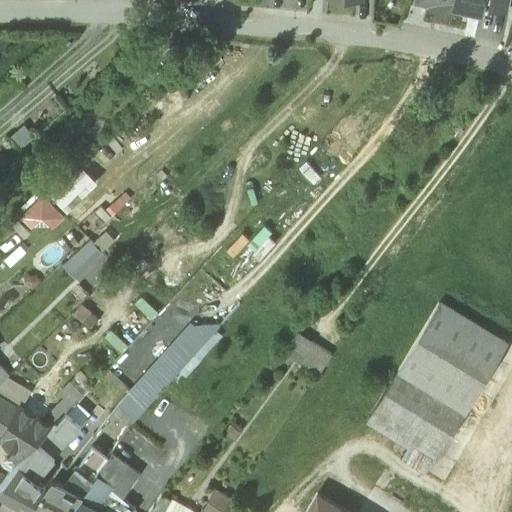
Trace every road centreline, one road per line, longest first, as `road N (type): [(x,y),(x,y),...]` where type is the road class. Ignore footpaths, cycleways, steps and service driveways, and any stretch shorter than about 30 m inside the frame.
road 1 (residential): [(123,14),(383,40),(511,67)]
road 2 (residential): [(0,11),(103,6),(123,14)]
